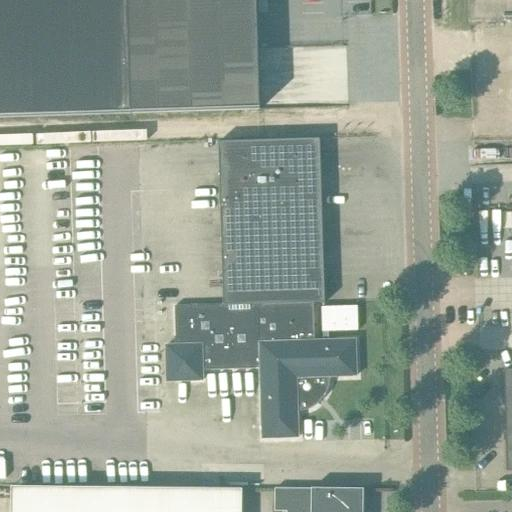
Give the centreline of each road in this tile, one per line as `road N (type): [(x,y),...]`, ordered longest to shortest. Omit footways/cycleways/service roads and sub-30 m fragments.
road 1 (unclassified): [(432,511),(418,0)]
road 2 (unknown): [(118,442),(96,202)]
